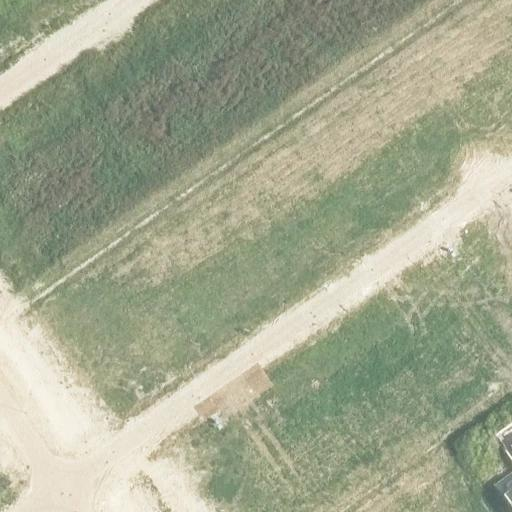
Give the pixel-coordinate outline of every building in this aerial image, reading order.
[(14,0),(33,25),(41,19),(41,20),(54,11),(53,11),(62,5),(58,0),(14,0)] [(210,5),(208,7),(234,44),(227,48),(239,65),(245,60),(250,66),(272,50),(283,66),(305,51),(269,0),(217,0),(212,4),(211,4),(210,5)] [(154,72),(144,79),(158,99),(168,92),(169,93),(208,66),(188,38),(189,38),(187,36),(185,37),(186,37),(174,46),(173,44),(171,45),(162,52),(161,52),(160,53),(161,55),(149,63),(147,64),(149,66),(154,72)] [(500,39),(487,49),(503,72),(511,65),(511,47),(507,50),(500,39)] [(93,88),(72,103),(98,139),(127,118),(135,128),(149,118),(154,124),(167,115),(144,82),(132,90),(121,74),(108,83),(108,82),(105,84),(105,85),(99,89),(98,88),(98,89),(95,91),(93,88)] [(511,105),(495,81),(447,114),(470,147),(488,134),(491,138),(509,125),(506,122),(511,117),(511,105)] [(47,125),(26,140),(38,157),(28,164),(47,191),(63,180),(65,182),(68,187),(91,172),(78,153),(88,146),(67,116),(57,123),(55,120),(47,125)] [(410,146),(391,160),(412,189),(433,174),(435,177),(448,168),(446,165),(451,161),(423,122),(403,136),(410,146)] [(0,207),(1,209),(17,198),(13,191),(16,189),(0,166),(0,207)] [(358,168),(332,187),(343,203),(337,208),(347,221),(353,217),(363,230),(373,223),(375,225),(390,214),(358,168)] [(270,235),(259,243),(281,274),(291,267),(299,279),(300,278),(314,268),(315,267),(321,263),(322,263),(323,262),(323,261),(337,252),(338,251),(315,218),(313,219),(314,219),(277,245),(270,235)] [(104,223),(80,240),(88,252),(112,234),(104,223)] [(239,256),(212,275),(240,315),(268,295),(254,275),(266,266),(250,244),(237,253),(239,256)] [(511,247),(510,245),(478,267),(504,304),(491,313),(507,336),(511,332),(511,247)] [(411,309),(409,311),(410,312),(429,339),(430,341),(432,339),(468,313),(475,323),(485,316),(471,297),(463,303),(450,284),(449,282),(447,284),(434,293),(432,294),(432,295),(426,299),(424,300),(411,310),(411,309)] [(173,315),(157,327),(162,334),(161,334),(179,358),(218,331),(201,306),(178,322),(173,315)] [(129,330),(90,357),(122,403),(161,375),(129,330)] [(351,348),(349,350),(385,401),(391,397),(390,396),(393,394),(393,393),(397,390),(391,382),(415,366),(411,361),(414,359),(396,334),(396,333),(395,332),(387,337),(382,330),(374,335),(373,333),(371,334),(372,336),(352,349),(351,348)] [(327,371),(301,389),(333,434),(369,409),(352,386),(343,393),(327,371)] [(267,408),(235,431),(270,479),(302,457),(267,408)] [(511,452),(511,483),(503,489),(511,501),(511,449),(510,450),(511,452)]
